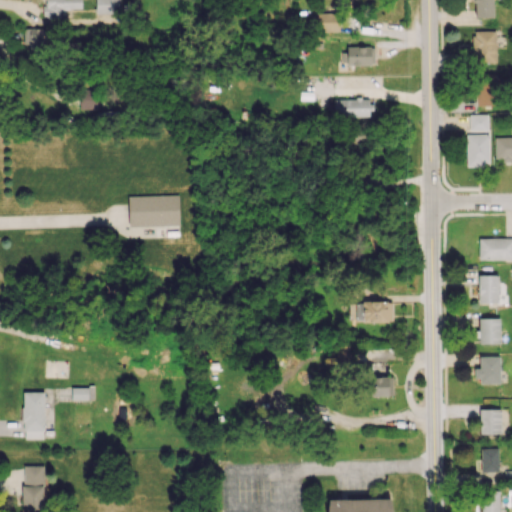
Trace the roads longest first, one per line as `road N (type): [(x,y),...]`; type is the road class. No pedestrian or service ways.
road 1 (tertiary): [(432,206),(435,511)]
road 2 (tertiary): [(430,0),(432,206)]
